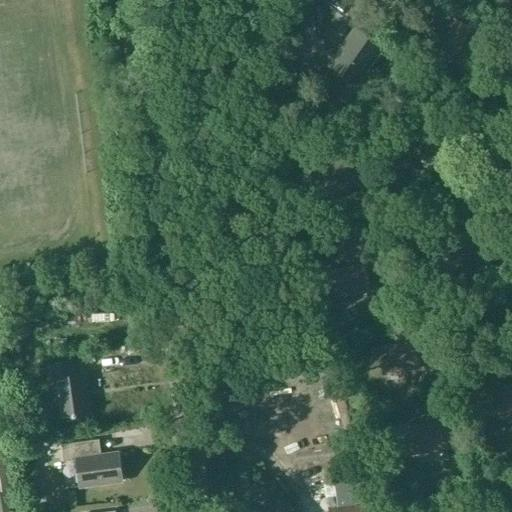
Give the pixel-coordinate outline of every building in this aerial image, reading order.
[(295,0),(302,53),(317,51),(317,53),(324,52),(322,39),(316,40),(310,0),(295,0)] [(337,0),(350,8),(356,0),(337,0)] [(444,47),(475,63),(488,37),(493,40),(493,39),(457,20),(441,51),(442,52),(444,47)] [(375,42),(377,37),(365,28),(362,33),(354,27),(324,68),(350,86),(379,45),(375,42)] [(421,151),(450,170),(466,145),(470,148),(470,147),(436,125),(417,155),(418,155),(421,151)] [(313,175),(342,195),(358,171),(362,174),(363,173),(329,150),(309,179),(310,180),(313,175)] [(439,220),(444,222),(431,248),(462,263),(460,268),(461,268),(476,237),(439,219),(439,220)] [(332,296),(333,297),(369,291),(365,266),(328,272),(331,286),(321,288),(323,298),(332,296)] [(379,357),(381,373),(420,368),(416,343),(369,350),(371,358),(379,357)] [(83,376),(74,377),(72,363),(49,366),(51,380),(56,380),(61,419),(89,415),(83,376)] [(499,413),(511,410),(511,385),(495,388),(499,413)] [(412,453),(448,447),(444,422),(397,429),(398,438),(409,437),(412,453)] [(118,453),(93,456),(91,440),(61,444),(64,461),(76,460),(80,486),(121,481),(118,453)] [(327,446),(297,449),(301,483),(322,482),(322,464),(328,463),(327,446)] [(0,511),(8,511),(5,490),(14,488),(9,458),(0,459),(0,511)] [(363,511),(362,503),(329,508),(330,511),(363,511)]
